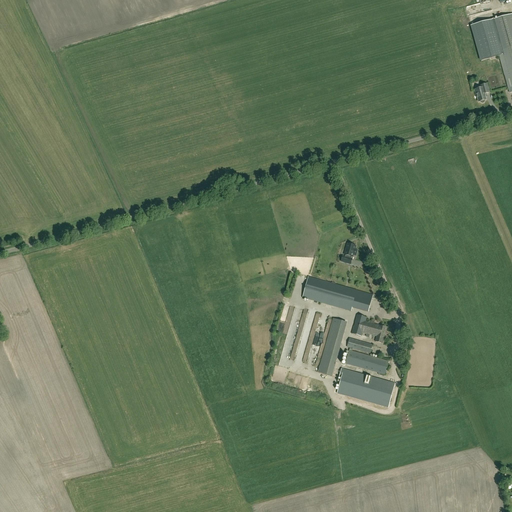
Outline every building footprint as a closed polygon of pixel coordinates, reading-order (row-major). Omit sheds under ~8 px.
[(500,56),(510,93),(511,92),(511,14),(471,26),(481,61),(500,56)] [(486,100),(485,94),(490,93),(487,85),(480,87),(481,89),(475,91),(476,96),(477,96),(479,102),(480,102),(481,102),(481,103),(482,103),(483,103),(484,103),(484,102),(485,101),(484,100),(486,100)] [(356,256),(358,250),(356,249),(357,246),(347,243),(344,255),(346,255),(345,257),(343,256),(341,262),(351,265),(353,259),(352,259),(352,257),(353,258),(354,256),(356,256)] [(368,312),(373,295),(316,279),(308,277),(303,297),(351,311),(352,307),(360,309),(368,312)] [(371,323),(366,322),(367,318),(357,315),(355,323),(354,326),(352,334),(361,336),(362,333),(366,334),(365,338),(369,339),(370,335),(377,337),(375,342),(383,343),(384,338),(383,338),(386,327),(374,324),(375,321),(371,320),(371,323)] [(319,374),(333,378),(348,325),(344,324),(345,322),(334,319),(319,374)] [(370,354),(373,345),(350,339),(347,347),(350,348),(345,364),(385,375),(388,362),(352,352),(353,349),(370,354)] [(395,384),(344,370),(337,394),(388,408),(395,384)] [(308,384),(309,379),(305,379),(303,390),(313,391),(313,384),(308,384)]
